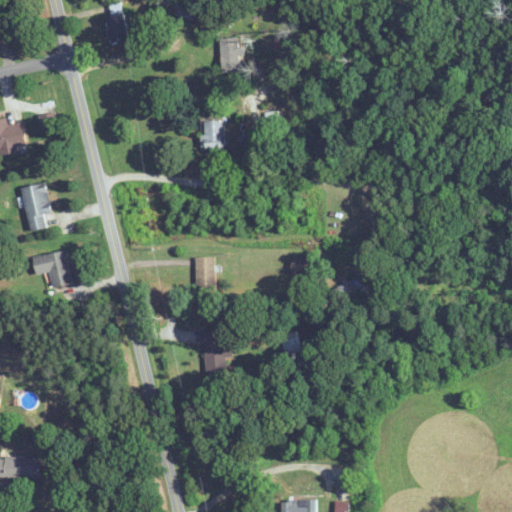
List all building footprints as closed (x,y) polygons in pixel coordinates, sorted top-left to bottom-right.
[(160,0),(158,8),(193,22),(198,8),(178,0),(160,0)] [(129,37),(123,12),(106,16),(112,41),(129,37)] [(222,73),(240,73),(239,38),(221,39),(222,73)] [(23,122),(9,125),(8,118),(0,118),(0,150),(26,146),(23,122)] [(225,121),(204,121),(204,149),(225,149),(225,121)] [(48,227),(45,214),(53,211),(46,182),(23,188),(33,230),(48,227)] [(52,289),(73,286),(68,251),(35,255),(37,275),(50,273),(52,289)] [(216,256),(197,256),(197,296),(216,296),(216,256)] [(308,273),(308,257),(292,257),(292,273),(308,273)] [(376,278),(372,270),(331,291),(335,298),(376,278)] [(302,352),(300,332),(283,333),(285,354),(302,352)] [(0,477),(40,479),(41,458),(0,456),(0,477)] [(317,511),(317,499),(284,499),(284,511),(317,511)]
